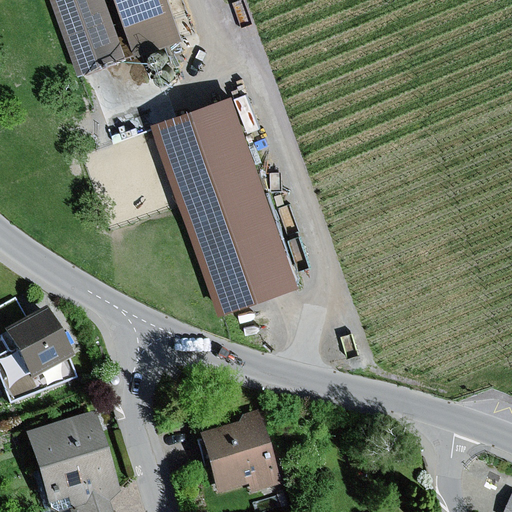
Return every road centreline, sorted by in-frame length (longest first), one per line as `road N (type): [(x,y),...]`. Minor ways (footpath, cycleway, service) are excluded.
road 1 (tertiary): [(150,325),(235,359),(459,419)]
road 2 (residential): [(150,325),(129,395),(160,511)]
road 3 (tertiary): [(0,234),(150,325)]
